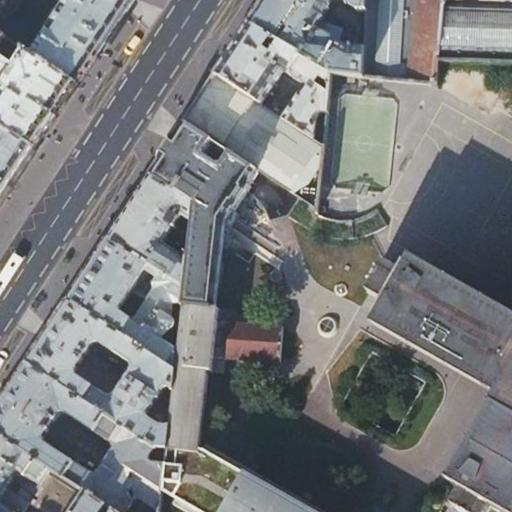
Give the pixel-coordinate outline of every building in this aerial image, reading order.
[(0,0),(0,13),(8,0),(0,0)] [(135,0),(65,0),(29,54),(78,87),(132,5),(135,0)] [(265,0),(249,25),(332,73),(366,76),(367,46),(351,48),(341,42),(348,27),(323,20),(335,0),(342,0),(357,10),(368,8),(368,0),(265,0)] [(511,0),(368,0),(368,8),(367,46),(366,76),(438,84),(440,61),(511,62),(511,0)] [(320,112),(328,112),(332,73),(249,25),(236,46),(217,75),(261,104),(283,70),(308,86),(305,92),(304,91),(302,91),(299,92),(298,93),(282,117),(314,138),(317,117),(320,112)] [(0,87),(1,88),(0,88),(0,126),(37,151),(40,145),(78,87),(29,54),(0,34),(0,87)] [(282,117),(261,104),(217,75),(185,124),(259,173),(317,211),(324,144),(314,138),(282,117)] [(225,223),(259,173),(185,124),(178,135),(163,157),(151,176),(195,206),(186,288),(184,307),(216,308),(225,223)] [(0,206),(8,194),(37,151),(0,126),(0,206)] [(128,211),(109,239),(186,288),(195,206),(151,176),(130,208),(128,211)] [(184,307),(186,288),(109,239),(81,282),(68,302),(177,371),(184,307)] [(500,511),(511,511),(511,309),(412,255),(403,272),(384,262),(368,293),(384,302),(369,330),(495,398),(449,483),(462,490),(454,506),(464,511),(487,511),(490,507),(500,511)] [(68,302),(47,334),(37,349),(27,364),(167,456),(172,420),(150,410),(163,390),(175,392),(177,371),(68,302)] [(216,308),(184,307),(177,371),(209,372),(225,373),(226,359),(282,362),(283,325),(232,322),(232,309),(216,308)] [(139,499),(158,511),(160,511),(163,487),(167,456),(27,364),(7,396),(0,405),(0,436),(114,511),(126,511),(134,501),(139,499)] [(167,456),(163,487),(204,511),(313,511),(199,446),(209,372),(177,371),(175,392),(172,420),(167,456)] [(0,511),(25,511),(31,504),(44,511),(114,511),(0,436),(0,511)]
